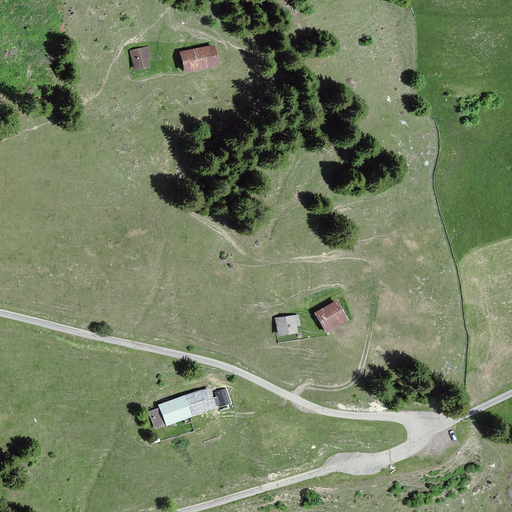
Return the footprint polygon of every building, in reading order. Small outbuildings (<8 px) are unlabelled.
[(214,45),(179,52),(183,74),(218,66),(214,45)] [(148,46),(129,51),(134,71),(150,67),(148,59),(152,58),(148,46)] [(336,300),(314,313),(326,334),(348,321),(336,300)] [(298,314),(274,318),(277,337),(298,334),(296,327),(300,326),(298,314)] [(165,426),(165,427),(216,408),(216,407),(219,406),(219,407),(231,404),(226,388),(213,392),(216,397),(212,398),(209,387),(157,405),(158,408),(147,412),(155,430),(165,426)]
